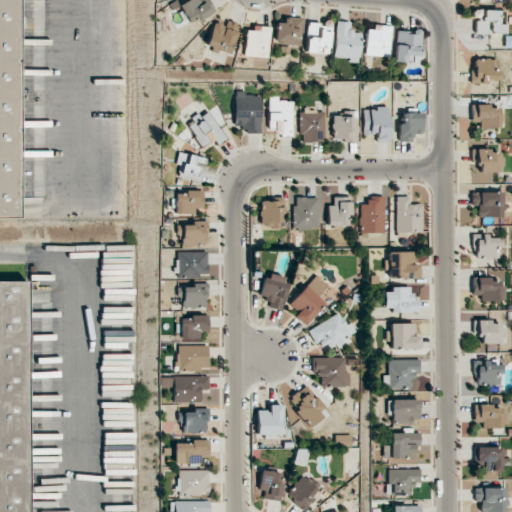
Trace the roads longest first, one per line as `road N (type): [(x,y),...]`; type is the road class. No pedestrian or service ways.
road 1 (residential): [(238,511),(236,192),(247,171),(262,164),(443,163)]
road 2 (residential): [(446,511),(440,25),(433,6)]
